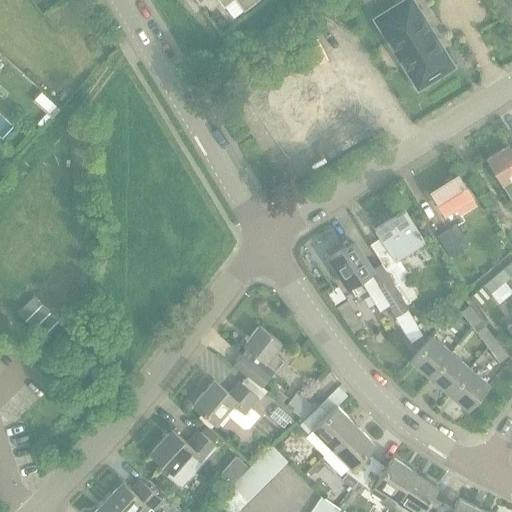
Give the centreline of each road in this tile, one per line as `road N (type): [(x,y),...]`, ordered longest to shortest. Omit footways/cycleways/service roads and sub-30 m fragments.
road 1 (residential): [(32,511),(260,238)]
road 2 (tertiary): [(499,487),(372,402),(260,238)]
road 3 (residential): [(260,238),(511,83)]
road 4 (tertiary): [(260,238),(124,0)]
